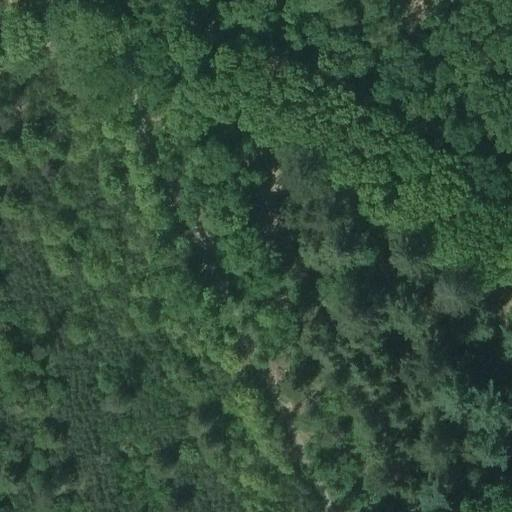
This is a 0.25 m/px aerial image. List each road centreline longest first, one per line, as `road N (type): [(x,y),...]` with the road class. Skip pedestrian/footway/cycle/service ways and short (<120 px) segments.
road 1 (track): [(327,511),(86,0)]
road 2 (track): [(511,236),(304,105),(120,21)]
road 3 (track): [(0,62),(182,0)]
